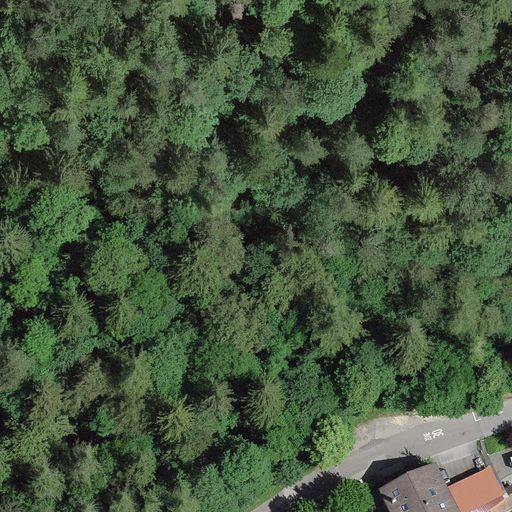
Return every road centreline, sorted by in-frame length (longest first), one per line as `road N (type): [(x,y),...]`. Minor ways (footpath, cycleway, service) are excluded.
road 1 (track): [(511,344),(444,348),(372,315),(334,320),(297,343),(262,381),(227,398),(0,476)]
road 2 (residential): [(310,488),(397,448),(511,418)]
